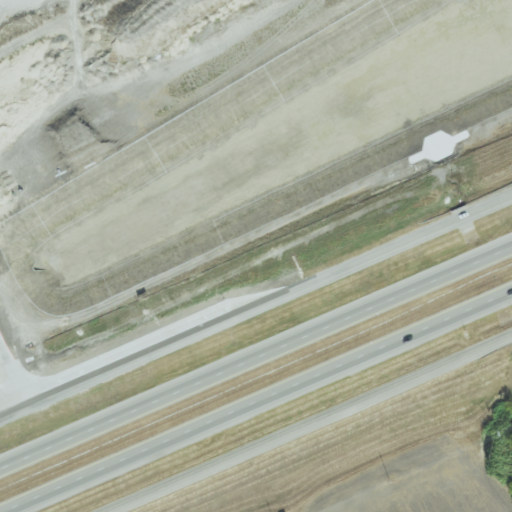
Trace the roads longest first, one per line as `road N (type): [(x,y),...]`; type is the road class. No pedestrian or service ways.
road 1 (motorway): [(511,249),(0,471)]
road 2 (tertiary): [(511,199),(0,421)]
road 3 (motorway): [(11,511),(511,294)]
road 4 (tertiary): [(115,511),(511,339)]
